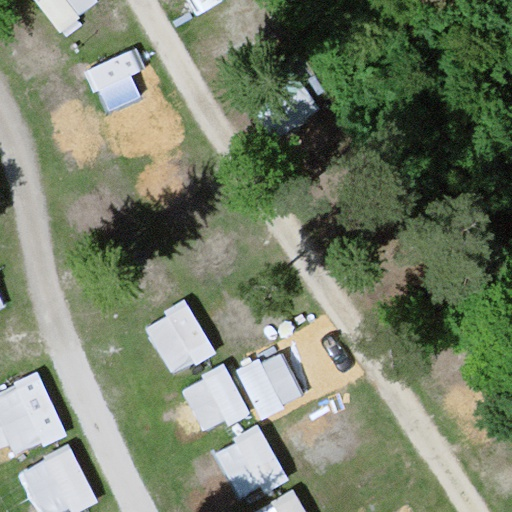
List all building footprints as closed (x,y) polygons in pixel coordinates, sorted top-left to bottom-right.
[(22,0),(0,17),(0,26),(44,82),(85,49),(46,0),(22,0)] [(234,0),(227,6),(251,39),(282,16),(270,0),(234,0)] [(109,92),(149,76),(131,32),(91,49),(109,92)] [(101,195),(128,262),(178,242),(151,175),(101,195)] [(193,292),(149,318),(179,370),(223,344),(193,292)] [(314,329),(246,365),(270,411),(339,375),(314,329)] [(184,437),(256,404),(235,358),(163,391),(184,437)] [(0,453),(73,420),(48,366),(0,388),(0,453)] [(317,454),(364,432),(345,394),(299,416),(317,454)] [(201,453),(225,502),(293,468),(269,419),(201,453)] [(32,460),(53,511),(64,511),(104,496),(81,440),(32,460)] [(382,443),(342,454),(355,499),(395,488),(382,443)] [(247,507),(248,511),(317,511),(309,486),(247,507)] [(427,511),(421,502),(404,511),(427,511)]
